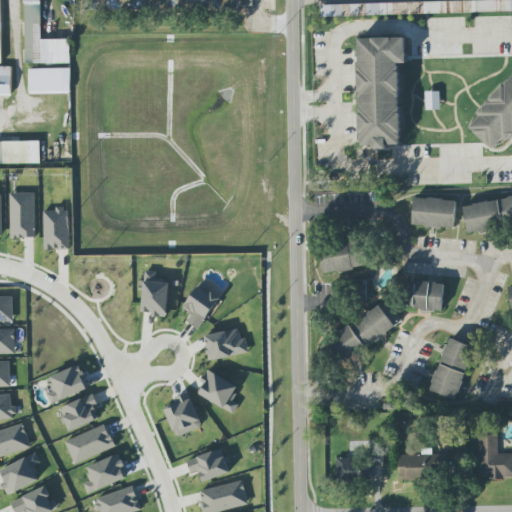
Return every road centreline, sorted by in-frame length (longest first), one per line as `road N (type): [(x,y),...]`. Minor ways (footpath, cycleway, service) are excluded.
road 1 (tertiary): [(300,511),(293,0)]
road 2 (residential): [(299,391),(388,390),(428,326),(468,326),(486,275),(473,262),(417,258),(384,211),(296,212)]
road 3 (residential): [(171,511),(94,330),(57,291),(0,267)]
